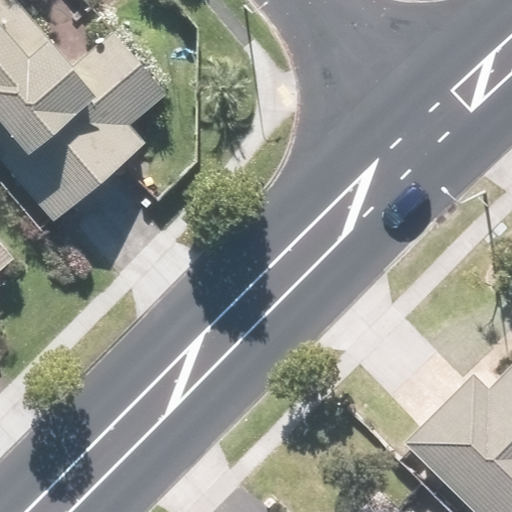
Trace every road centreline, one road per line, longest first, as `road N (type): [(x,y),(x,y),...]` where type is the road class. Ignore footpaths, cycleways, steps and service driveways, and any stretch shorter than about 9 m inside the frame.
road 1 (secondary): [(43,511),(424,124)]
road 2 (residential): [(424,124),(321,0)]
